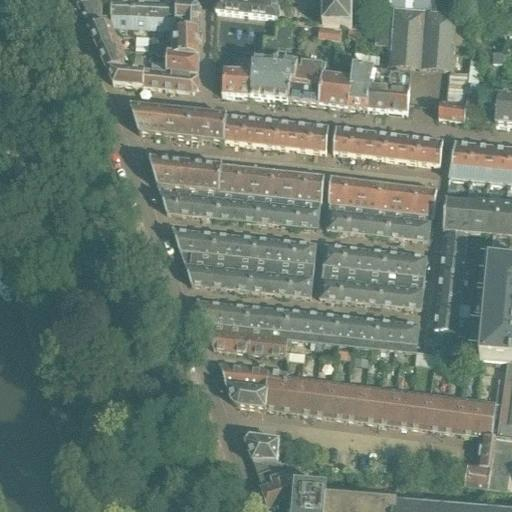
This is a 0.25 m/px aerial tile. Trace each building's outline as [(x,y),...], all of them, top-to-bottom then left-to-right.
[(74,0),(77,6),(102,8),(102,5),(101,0),(74,0)] [(276,0),(215,0),(216,16),(276,23),(276,0)] [(351,32),(351,30),(351,0),(333,0),(333,2),(321,2),(321,28),(348,32),(347,42),(355,43),(356,33),(351,32)] [(351,0),(351,30),(375,31),(374,50),(387,51),(386,68),(391,68),(391,71),(407,72),(419,73),(423,73),(448,75),(450,75),(450,76),(452,76),(457,19),(454,19),(455,0),(351,0)] [(77,6),(86,28),(111,29),(119,30),(128,31),(128,33),(136,33),(135,6),(111,5),(110,20),(101,19),(102,8),(77,6)] [(135,6),(136,33),(156,34),(156,7),(135,6)] [(159,32),(171,33),(175,34),(175,8),(156,7),(156,34),(159,34),(159,32)] [(175,8),(175,34),(199,36),(199,13),(195,9),(175,8)] [(250,102),(268,104),(274,64),(271,64),(272,51),(288,52),(291,29),(275,27),(274,42),(262,40),(262,64),(254,64),(250,102)] [(86,28),(96,51),(119,54),(111,29),(86,28)] [(318,41),(339,44),(340,35),(319,32),(318,41)] [(171,33),(171,57),(198,59),(199,36),(175,34),(171,33)] [(147,55),(148,42),(136,41),(136,54),(147,55)] [(96,51),(106,71),(124,73),(122,54),(119,54),(96,51)] [(167,57),(166,67),(166,77),(198,79),(198,59),(171,57),(167,57)] [(353,57),(352,71),(371,73),(374,74),(377,75),(379,61),(353,57)] [(491,69),(511,69),(511,58),(492,57),(491,69)] [(222,100),(250,102),(254,64),(237,64),(236,76),(224,75),(223,99),(222,99),(222,100)] [(268,104),(288,106),(291,85),(294,86),(296,66),(274,64),(268,104)] [(470,65),(468,77),(466,88),(478,88),(480,66),(470,65)] [(144,75),(142,91),(193,97),(198,93),(198,79),(166,77),(166,67),(152,66),(151,75),(144,75)] [(288,106),(319,110),(323,80),(325,80),(326,69),(296,66),(294,86),(291,85),(288,106)] [(113,88),(142,91),(144,75),(124,73),(106,71),(113,88)] [(347,113),(367,115),(371,73),(352,71),(351,83),(347,113)] [(367,115),(388,117),(392,76),(377,75),(374,74),(371,73),(367,115)] [(466,88),(468,77),(452,76),(450,76),(450,75),(448,75),(444,107),(465,110),(466,88)] [(392,76),(388,117),(407,119),(408,114),(410,78),(392,76)] [(347,113),(351,83),(325,80),(323,80),(319,110),(347,113)] [(464,127),(495,130),(497,103),(490,102),(491,89),(478,88),(466,88),(465,110),(464,127)] [(495,130),(511,132),(511,90),(491,89),(490,102),(497,103),(495,130)] [(439,124),(464,127),(465,110),(444,107),(441,107),(439,124)] [(139,137),(152,139),(155,112),(131,109),(130,112),(139,137)] [(152,139),(170,141),(173,114),(155,112),(152,139)] [(170,141),(186,143),(189,116),(173,114),(170,141)] [(186,143),(203,145),(206,118),(189,116),(186,143)] [(203,145),(223,147),(226,120),(206,118),(203,145)] [(223,147),(242,149),(245,122),(226,120),(223,147)] [(242,149),(258,150),(261,124),(245,122),(242,149)] [(258,150),(274,152),(277,125),(261,124),(258,150)] [(274,152),(289,154),(292,127),(277,125),(274,152)] [(289,154),(306,156),(309,129),(292,127),(289,154)] [(309,129),(306,156),(326,158),(329,131),(309,129)] [(333,158),(352,160),(354,134),(336,132),(333,158)] [(352,160),(369,162),(372,136),(354,134),(352,160)] [(369,162),(385,164),(388,138),(372,136),(369,162)] [(385,164),(403,167),(406,140),(388,138),(385,164)] [(403,167),(420,169),(423,142),(406,140),(403,167)] [(423,142),(420,169),(440,171),(443,145),(423,142)] [(449,180),(468,182),(473,148),(455,146),(449,180)] [(468,182),(490,184),(494,150),(473,148),(468,182)] [(490,184),(507,186),(511,152),(494,150),(490,184)] [(157,190),(158,190),(167,191),(170,165),(150,163),(148,165),(157,190)] [(188,167),(170,165),(167,191),(185,193),(188,167)] [(185,193),(202,195),(205,168),(188,167),(185,193)] [(202,195),(220,197),(222,170),(205,168),(202,195)] [(220,197),(239,199),(242,172),(222,170),(220,197)] [(242,172),(239,199),(256,201),(259,174),(242,172)] [(256,201),(260,201),(272,202),(275,176),(259,174),(256,201)] [(272,202),(280,203),(287,204),(290,177),(275,176),(272,202)] [(287,204),(300,205),(304,206),(307,179),(290,177),(287,204)] [(304,206),(321,208),(324,181),(307,179),(304,206)] [(328,209),(330,209),(345,210),(348,185),(331,182),(328,209)] [(345,210),(351,211),(362,212),(365,187),(348,185),(345,210)] [(362,212),(371,213),(381,215),(384,189),(365,187),(362,212)] [(381,215),(392,216),(398,216),(401,191),(384,189),(381,215)] [(166,218),(199,221),(202,195),(185,193),(167,191),(158,190),(160,197),(159,197),(166,218)] [(398,216),(407,217),(409,192),(401,191),(398,216)] [(407,217),(412,218),(434,220),(437,196),(409,192),(407,217)] [(199,221),(216,223),(219,202),(220,197),(202,195),(199,221)] [(216,223),(237,225),(239,199),(220,197),(219,202),(216,223)] [(237,225),(257,227),(260,201),(256,201),(239,199),(237,225)] [(257,227),(277,229),(280,203),(272,202),(260,201),(257,227)] [(277,229),(297,231),(300,205),(287,204),(280,203),(277,229)] [(300,205),(297,231),(318,233),(321,208),(304,206),(300,205)] [(468,238),(485,240),(511,241),(511,209),(480,206),(476,208),(446,206),(442,237),(443,237),(444,237),(444,248),(440,277),(473,281),(474,272),(475,264),(465,263),(468,238)] [(327,235),(348,237),(351,211),(345,210),(330,209),(329,215),(327,235)] [(348,237),(368,239),(371,213),(362,212),(351,211),(348,237)] [(368,239),(389,242),(392,216),(381,215),(371,213),(368,239)] [(389,242),(408,244),(412,218),(407,217),(398,216),(392,216),(389,242)] [(412,218),(408,244),(428,246),(431,221),(432,222),(433,221),(434,220),(412,218)] [(180,255),(185,269),(212,272),(213,264),(216,239),(173,235),(172,235),(179,256),(180,255)] [(216,239),(213,264),(233,267),(236,241),(216,239)] [(511,241),(485,240),(483,270),(488,270),(479,364),(508,367),(509,365),(511,364),(511,241)] [(233,267),(253,269),(256,243),(236,241),(233,267)] [(253,269),(273,271),(276,245),(256,243),(253,269)] [(273,271),(293,273),(296,247),(276,245),(273,271)] [(296,247),(293,273),(313,275),(316,250),(296,247)] [(322,277),(343,279),(345,253),(325,250),(322,277)] [(343,279),(363,281),(365,255),(345,253),(343,279)] [(365,255),(363,281),(383,283),(386,257),(365,255)] [(383,283),(403,285),(406,259),(386,257),(383,283)] [(406,259),(403,285),(424,288),(426,262),(406,259)] [(210,292),(230,294),(233,267),(213,264),(212,272),(210,292)] [(230,294),(250,296),(253,269),(233,267),(230,294)] [(191,290),(210,292),(212,272),(185,269),(184,269),(191,290)] [(250,296),(270,298),(273,271),(253,269),(250,296)] [(270,298),(291,301),(293,273),(273,271),(270,298)] [(293,273),(291,301),(311,303),(313,275),(293,273)] [(340,305),(343,279),(322,277),(319,303),(340,305)] [(469,309),(473,281),(440,277),(437,306),(460,308),(469,309)] [(340,305),(360,308),(363,281),(343,279),(340,305)] [(360,308),(380,310),(383,283),(363,281),(360,308)] [(380,310),(401,312),(403,285),(383,283),(380,310)] [(403,285),(401,312),(421,314),(424,288),(403,285)] [(433,348),(434,348),(441,349),(442,336),(456,338),(458,320),(460,308),(437,306),(433,348)] [(215,329),(214,335),(227,336),(230,310),(198,307),(197,307),(204,328),(215,329)] [(458,320),(467,321),(469,309),(460,308),(458,320)] [(249,312),(230,310),(227,336),(246,338),(249,312)] [(246,338),(250,339),(267,341),(270,314),(249,312),(246,338)] [(270,314),(267,341),(275,341),(287,343),(290,316),(270,314)] [(290,316),(287,343),(287,344),(310,347),(310,352),(314,353),(314,347),(316,347),(319,319),(290,316)] [(340,321),(319,319),(316,347),(336,349),(340,321)] [(359,323),(340,321),(336,349),(357,352),(359,323)] [(379,325),(359,323),(357,352),(376,353),(379,325)] [(400,328),(379,325),(376,353),(397,356),(400,328)] [(419,330),(400,328),(397,356),(415,357),(416,349),(417,349),(419,330)] [(214,354),(249,357),(250,339),(246,338),(227,336),(214,335),(211,335),(207,336),(214,354)] [(250,339),(249,357),(288,361),(289,357),(286,357),(287,344),(287,343),(275,341),(267,341),(250,339)] [(351,355),(337,353),(336,362),(351,363),(351,355)] [(414,370),(433,372),(434,360),(415,358),(414,370)] [(434,360),(433,372),(446,374),(448,361),(434,360)] [(511,364),(509,365),(508,367),(503,396),(502,408),(496,443),(511,445),(511,364)] [(267,392),(269,375),(219,369),(226,389),(237,388),(267,392)] [(264,414),(282,416),(285,394),(286,382),(289,382),(289,377),(269,375),(267,392),(264,414)] [(333,387),(340,387),(341,378),(334,377),(333,387)] [(282,416),(296,418),(301,383),(289,382),(286,382),(285,394),(282,416)] [(296,418),(312,420),(316,385),(301,383),(296,418)] [(312,420),(329,422),(333,387),(316,385),(312,420)] [(329,422),(344,424),(349,388),(340,387),(333,387),(329,422)] [(237,410),(264,414),(267,392),(237,388),(226,389),(232,406),(237,410)] [(344,424),(361,426),(365,390),(349,388),(344,424)] [(361,426),(377,428),(382,392),(365,390),(361,426)] [(377,428),(392,430),(397,394),(382,392),(377,428)] [(392,430),(411,432),(414,397),(397,394),(392,430)] [(502,408),(503,396),(496,395),(494,407),(502,408)] [(411,432),(426,434),(431,398),(414,397),(411,432)] [(426,434),(441,436),(445,401),(431,398),(426,434)] [(441,436),(457,438),(461,403),(445,401),(441,436)] [(457,438),(473,440),(478,405),(461,403),(457,438)] [(478,405),(473,440),(482,441),(496,443),(502,408),(494,407),(478,405)] [(254,467),(255,467),(277,467),(279,445),(250,441),(246,446),(252,466),(253,466),(253,467),(254,467)] [(511,454),(511,445),(496,443),(482,441),(479,458),(511,463),(511,454)] [(508,478),(511,463),(479,458),(478,471),(477,473),(508,478)] [(257,479),(269,511),(293,511),(294,507),(303,503),(305,504),(325,506),(326,502),(327,490),(296,487),(291,476),(280,480),(277,471),(282,470),(281,467),(277,467),(255,467),(259,478),(257,479)] [(506,494),(508,478),(477,473),(478,471),(468,469),(467,478),(466,477),(466,481),(467,482),(466,489),(488,491),(506,494)] [(326,502),(325,506),(325,511),(454,511),(410,509),(326,502)] [(325,511),(325,506),(305,504),(303,503),(294,507),(293,511),(325,511)]
